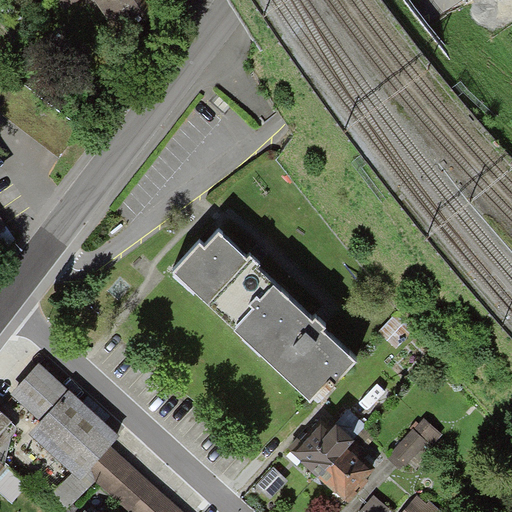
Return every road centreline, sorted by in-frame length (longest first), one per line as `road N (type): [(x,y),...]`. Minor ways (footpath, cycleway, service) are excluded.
road 1 (residential): [(5,303),(240,511)]
road 2 (tertiary): [(46,248),(236,0)]
road 3 (residential): [(282,119),(85,268),(46,248)]
